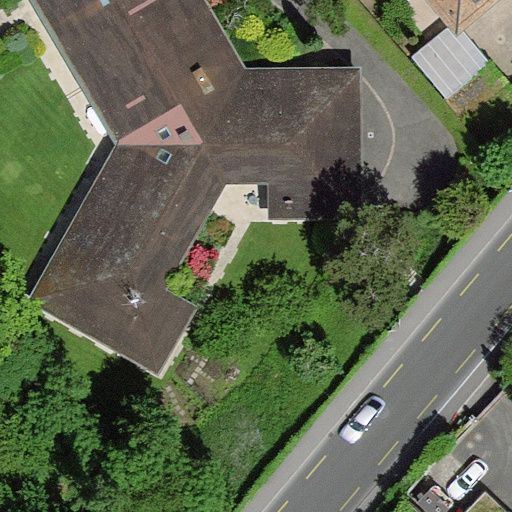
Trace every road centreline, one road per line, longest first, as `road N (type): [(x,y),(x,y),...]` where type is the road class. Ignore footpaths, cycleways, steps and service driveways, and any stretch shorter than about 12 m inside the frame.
road 1 (tertiary): [(314,511),(511,276)]
road 2 (unknown): [(305,0),(449,139)]
